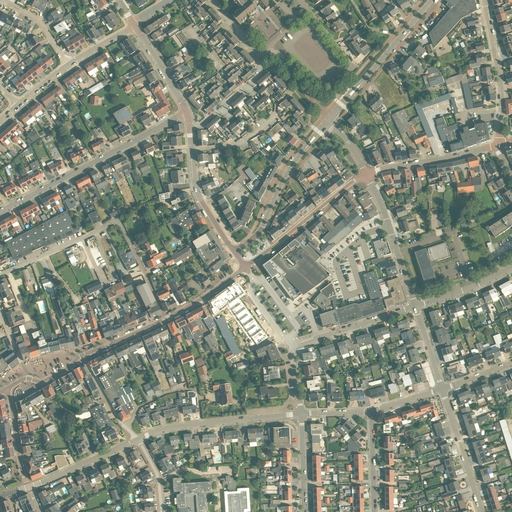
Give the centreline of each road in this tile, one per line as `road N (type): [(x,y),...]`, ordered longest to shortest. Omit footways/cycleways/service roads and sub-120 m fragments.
road 1 (residential): [(0,211),(185,110)]
road 2 (residential): [(136,440),(201,422),(300,414)]
road 3 (tertiary): [(234,251),(260,230),(290,167),(329,119)]
road 4 (tertiary): [(329,119),(431,0)]
road 5 (residential): [(245,267),(365,172)]
road 6 (tertiary): [(499,145),(500,79),(483,0)]
road 7 (residential): [(365,172),(415,305)]
road 8 (residential): [(365,172),(499,145)]
road 9 (tertiary): [(234,251),(197,192),(189,126)]
road 10 (residential): [(415,305),(291,346)]
road 11 (residential): [(481,511),(441,390)]
road 12 (residential): [(165,319),(120,224),(105,225)]
